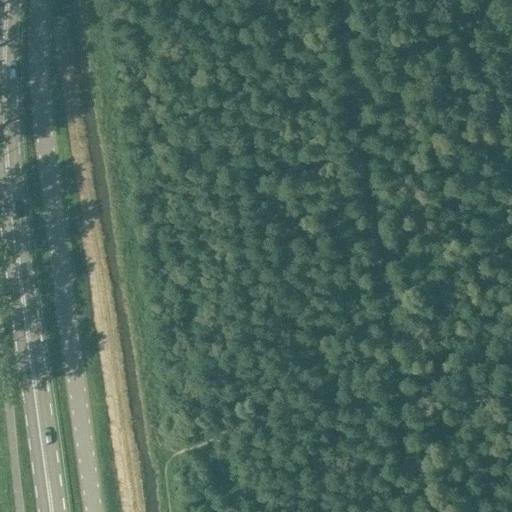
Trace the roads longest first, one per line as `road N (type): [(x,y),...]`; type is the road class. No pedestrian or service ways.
road 1 (tertiary): [(93,511),(40,111),(37,0)]
road 2 (primary): [(51,511),(11,213),(6,0)]
